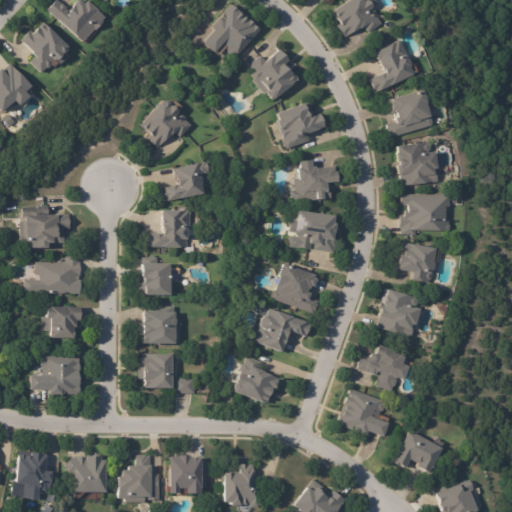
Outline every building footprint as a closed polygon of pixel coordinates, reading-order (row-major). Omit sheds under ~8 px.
[(55,0),(58,3),(67,11),(68,10),(69,11),(72,8),(71,7),(76,1),(78,1),(83,5),(86,2),(103,18),(100,22),(102,23),(94,31),(93,30),(80,43),(52,17),(51,18),(49,16),(50,15),(45,11),(55,0)] [(367,0),(373,8),(372,11),(375,12),(378,16),(377,18),(382,25),(368,34),(364,28),(360,30),(360,29),(346,38),(338,26),(340,25),(332,13),(352,0),(367,0)] [(238,12),(258,30),(236,56),(233,55),(229,57),(226,54),(226,50),(224,48),(224,45),(221,43),(213,53),(202,44),(213,31),(210,28),(230,5),(238,12)] [(63,55),(61,56),(61,58),(55,64),(53,61),(51,63),(51,66),(48,69),(45,70),(40,75),(28,63),(34,58),(31,54),(32,53),(20,42),(26,37),(25,36),(30,32),(33,35),(43,25),(67,48),(66,49),(66,53),(63,55)] [(410,62),(410,66),(409,67),(413,76),(374,93),(369,81),(385,74),(384,72),(383,73),(378,61),(377,61),(374,53),(395,43),(395,42),(399,40),(406,56),(408,59),(410,62)] [(286,59),(281,64),(289,74),(290,73),(292,74),(296,79),(295,81),(272,100),(271,99),(269,100),(264,94),(263,95),(251,81),(254,79),(252,79),(250,76),(250,73),(251,72),(249,69),(249,64),(258,56),(264,62),(280,51),(286,59)] [(26,94),(25,95),(28,99),(18,108),(14,103),(8,108),(7,111),(4,114),(1,114),(0,115),(0,70),(1,72),(10,64),(12,67),(12,68),(18,76),(19,75),(30,89),(31,90),(26,94)] [(388,138),(387,135),(386,135),(384,125),(394,122),(393,119),(396,119),(395,115),(393,115),(393,113),(389,114),(385,100),(390,99),(390,100),(422,91),(431,126),(388,138)] [(169,105),(169,108),(171,108),(176,112),(176,114),(179,115),(183,118),(183,121),(189,126),(178,138),(173,133),(170,136),(169,136),(163,142),(155,149),(145,139),(148,136),(138,126),(162,101),(162,102),(166,102),(169,105)] [(311,112),(313,116),(319,114),(324,127),(318,130),(306,135),(308,140),(286,148),(285,147),(283,148),(280,140),(282,137),(276,121),(279,120),(276,114),(307,102),(311,112)] [(7,116),(14,123),(9,128),(2,120),(7,116)] [(433,153),(434,153),(437,170),(434,170),(434,172),(436,172),(437,182),(401,186),(399,176),(397,166),(399,166),(399,163),(397,163),(396,153),(398,153),(397,147),(424,144),(423,143),(426,142),(429,145),(430,153),(433,153)] [(332,167),(334,167),(334,173),(337,173),(338,183),(329,184),(330,192),(329,193),(330,199),(323,200),(324,202),(317,202),(317,201),(292,204),(292,200),(290,200),(289,191),(294,190),(292,179),(298,178),(297,169),(300,169),(299,162),(311,161),(312,168),(315,167),(316,169),(332,167)] [(207,173),(199,175),(201,178),(201,181),(201,186),(203,194),(181,200),(181,199),(168,202),(167,202),(162,202),(159,188),(177,184),(174,170),(206,162),(209,172),(207,173)] [(447,197),(450,197),(449,209),(446,209),(445,221),(449,222),(448,226),(450,227),(450,232),(448,233),(441,233),(441,234),(415,233),(415,237),(400,236),(401,230),(399,230),(399,216),(404,217),(404,212),(407,213),(407,207),(400,207),(400,195),(447,197)] [(64,216),(69,216),(69,231),(63,231),(63,245),(48,246),(48,252),(24,252),(24,243),(20,243),(19,223),(25,223),(25,220),(22,220),(22,209),(48,208),(48,216),(64,216)] [(189,220),(189,228),(187,228),(187,238),(186,241),(186,248),(144,249),(144,235),(162,234),(162,227),(161,227),(161,212),(189,211),(189,220)] [(336,227),(334,235),(333,235),(333,239),(336,239),(333,254),(313,251),(314,246),(310,246),(309,250),(288,247),(288,245),(286,243),(287,238),(290,236),(294,237),(294,234),(288,233),(289,225),(288,223),(289,218),(296,219),(297,212),(334,218),(333,225),(336,226),(336,227)] [(434,251),(431,263),(433,266),(432,273),(431,273),(430,275),(431,275),(429,280),(428,282),(427,285),(411,282),(412,275),(396,271),(399,256),(401,256),(404,244),(434,250),(434,251)] [(79,258),(78,265),(80,265),(80,278),(78,278),(78,282),(80,282),(80,296),(70,296),(70,295),(64,295),(64,296),(24,296),(24,282),(38,282),(38,277),(34,277),(34,264),(64,264),(64,258),(79,258)] [(167,267),(167,297),(137,297),(137,282),(141,282),(141,279),(139,279),(139,258),(154,258),(154,265),(167,265),(167,267)] [(316,279),(312,290),(310,289),(309,291),(308,291),(306,295),(309,296),(308,299),(318,303),(313,316),(271,300),(270,297),(271,292),(274,291),(279,279),(278,279),(283,266),(317,278),(316,279)] [(417,305),(416,307),(410,305),(409,309),(420,312),(416,328),(412,327),(411,333),(404,331),(403,336),(398,334),(398,337),(377,331),(381,315),(383,316),(385,308),(384,308),(385,304),(381,303),(384,290),(389,292),(389,293),(415,300),(417,303),(417,305)] [(79,309),(79,321),(76,321),(76,338),(73,338),(73,339),(50,340),(50,331),(40,331),(40,316),(46,316),(46,309),(50,309),(50,308),(79,307),(79,309)] [(176,323),(176,326),(179,326),(179,346),(175,346),(175,348),(147,347),(147,346),(142,346),(142,337),(137,337),(138,325),(138,324),(139,324),(139,325),(142,325),(142,324),(143,324),(143,314),(145,314),(145,308),(174,309),(173,315),(175,315),(175,321),(176,323)] [(302,338),(297,336),(297,337),(291,334),(292,334),(289,333),(287,336),(289,337),(281,355),(253,344),(259,328),(260,325),(264,318),(266,319),(269,311),(311,328),(306,340),(302,338)] [(404,358),(401,366),(408,369),(403,382),(396,380),(394,387),(391,388),(389,393),(373,387),(376,379),(362,373),(362,372),(355,369),(360,356),(367,358),(369,356),(371,356),(374,356),(377,347),(404,358)] [(170,355),(173,355),(173,364),(171,364),(171,390),(144,390),(144,382),(143,382),(143,379),(137,379),(137,365),(140,365),(140,358),(141,358),(141,353),(145,353),(145,356),(170,356),(170,355)] [(77,382),(77,396),(60,396),(60,398),(47,398),(47,393),(28,393),(28,379),(40,378),(40,368),(38,366),(38,361),(41,359),(41,358),(78,358),(78,373),(77,373),(77,382)] [(260,362),(262,363),(259,372),(265,374),(264,375),(279,381),(275,393),(272,392),(267,406),(235,395),(236,393),(234,392),(241,373),(240,371),(241,366),(244,365),(247,358),(260,362)] [(191,395),(175,395),(175,379),(193,380),(192,395),(191,395)] [(382,419),(380,423),(388,426),(383,441),(367,435),(366,439),(354,435),(355,434),(336,426),(349,391),(382,403),(385,408),(382,419)] [(427,444),(440,451),(426,476),(415,469),(417,466),(408,462),(403,471),(391,464),(408,433),(427,444)] [(26,451),(30,451),(30,453),(45,455),(43,473),(49,473),(48,490),(45,489),(44,491),(39,491),(38,489),(37,489),(35,490),(27,490),(26,487),(26,486),(13,485),(17,450),(26,451)] [(148,458),(148,467),(150,467),(150,474),(158,475),(157,502),(146,502),(146,500),(143,500),(143,504),(124,504),(124,501),(116,501),(117,479),(120,479),(121,472),(127,472),(127,468),(134,468),(134,455),(145,456),(145,457),(148,457),(148,458)] [(103,495),(73,495),(73,474),(67,474),(67,458),(73,458),(73,457),(86,457),(86,459),(92,459),(92,457),(100,457),(100,463),(105,463),(105,495),(103,495)] [(204,461),(206,461),(206,490),(201,490),(201,492),(200,492),(200,497),(186,497),(187,492),(178,492),(178,497),(169,497),(169,460),(177,460),(177,459),(190,459),(190,460),(191,460),(191,461),(197,461),(197,460),(201,460),(201,461),(204,461)] [(260,486),(260,509),(258,509),(258,510),(250,510),(250,509),(241,509),(241,510),(231,511),(231,507),(224,507),(224,485),(220,485),(220,468),(252,468),(253,474),(254,474),(254,484),(260,484),(260,486)] [(326,490),(330,493),(333,489),(338,493),(337,494),(344,500),(336,510),(338,511),(299,511),(300,511),(293,506),(308,487),(307,486),(313,478),(326,490)] [(470,483),(473,491),(472,492),(480,511),(440,511),(439,508),(440,507),(435,496),(433,497),(430,490),(450,482),(451,486),(457,484),(458,486),(470,481),(470,483)]
